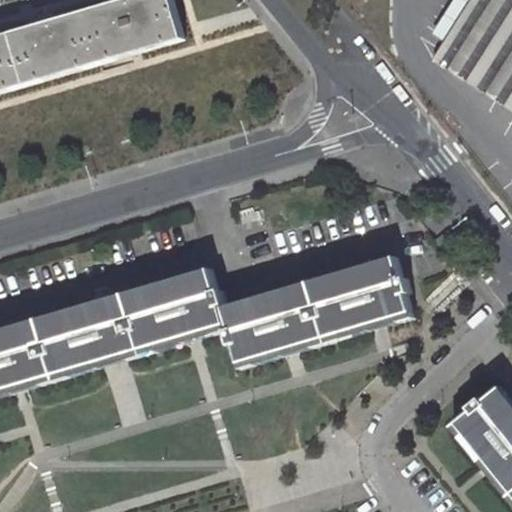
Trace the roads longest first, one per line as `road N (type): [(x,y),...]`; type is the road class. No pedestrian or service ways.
road 1 (unclassified): [(254,160),(0,235)]
road 2 (unknown): [(511,162),(435,70),(420,0)]
road 3 (tertiary): [(408,133),(511,262)]
road 4 (unclassified): [(254,160),(408,133)]
road 5 (unclassified): [(322,46),(327,92),(318,118),(254,160)]
road 6 (unknown): [(388,233),(481,330)]
road 7 (tertiary): [(322,46),(408,133)]
